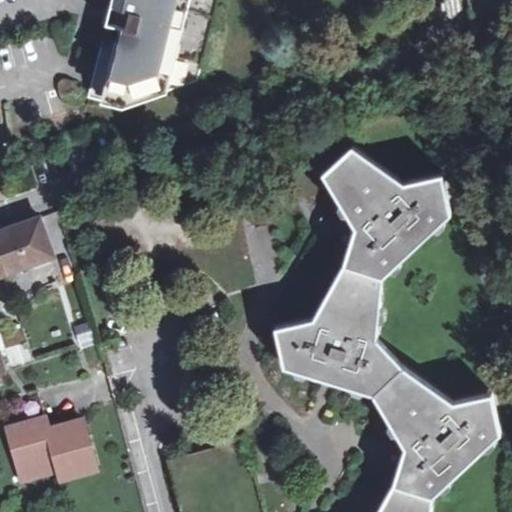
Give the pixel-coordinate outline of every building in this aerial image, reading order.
[(93,84),(147,96),(201,80),(221,0),(113,0),(108,20),(122,24),(118,38),(105,35),(93,84)] [(147,96),(93,84),(90,95),(123,104),(147,96)] [(352,147),(323,173),(355,226),(344,262),(313,317),(275,327),(285,365),(328,378),(371,391),(404,446),(394,483),(377,511),(430,511),(432,495),(499,432),(490,394),(454,402),(401,366),(376,337),(382,276),(450,212),(441,174),(403,182),(352,147)] [(0,231),(0,264),(4,276),(55,258),(41,216),(0,231)] [(223,445),(244,440),(235,407),(214,413),(220,438),(221,438),(223,445)] [(85,422),(62,428),(63,431),(51,435),(50,431),(47,420),(10,430),(22,470),(57,460),(60,470),(63,480),(99,470),(85,422)] [(244,440),(223,445),(219,445),(201,450),(167,459),(181,511),(263,511),(256,482),(244,440)] [(57,460),(22,470),(25,480),(60,470),(57,460)]
